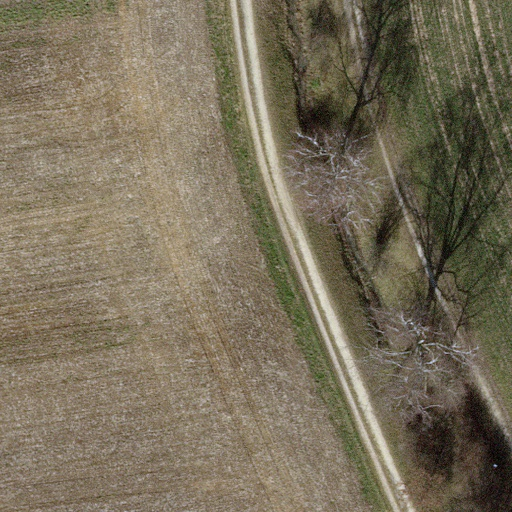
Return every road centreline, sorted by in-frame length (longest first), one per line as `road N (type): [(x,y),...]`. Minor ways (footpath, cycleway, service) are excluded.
road 1 (track): [(242,0),(275,161),(415,511)]
road 2 (track): [(511,440),(401,176),(359,0)]
